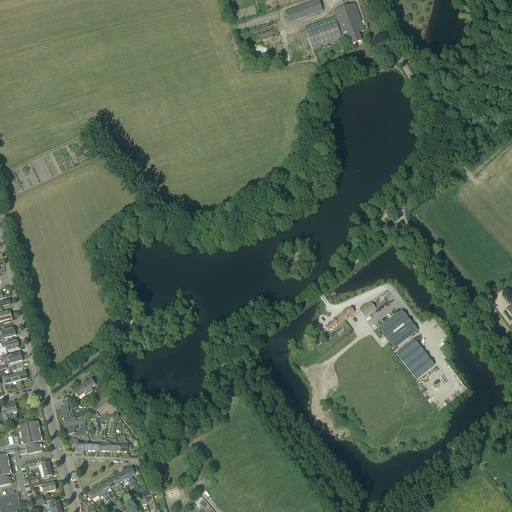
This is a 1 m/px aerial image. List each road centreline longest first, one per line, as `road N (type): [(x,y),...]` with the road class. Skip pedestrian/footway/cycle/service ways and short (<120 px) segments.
road 1 (unclassified): [(41,389),(104,349),(128,397),(147,414),(204,413),(224,363),(390,233)]
road 2 (track): [(0,174),(87,131),(184,238)]
road 3 (unclassified): [(365,0),(434,119),(434,139),(402,211)]
road 4 (unclassified): [(410,230),(511,353)]
road 5 (tertiary): [(73,511),(41,389)]
